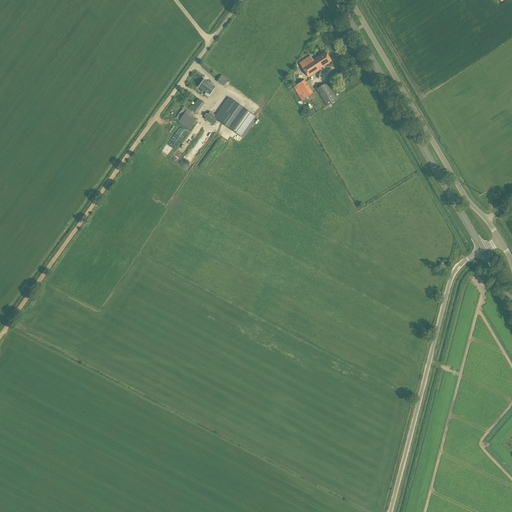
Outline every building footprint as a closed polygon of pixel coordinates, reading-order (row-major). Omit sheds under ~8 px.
[(332,61),(325,52),(313,60),(310,56),(299,63),(303,68),(309,77),(319,70),(332,61)] [(224,86),(228,80),(222,75),(217,81),(224,86)] [(210,95),(215,87),(204,79),(199,87),(210,95)] [(310,88),(308,85),(305,80),(296,85),(298,88),(295,90),(301,100),(313,93),(310,88)] [(327,107),(337,100),(326,83),(316,89),(327,107)] [(192,109),(199,112),(205,102),(199,98),(192,109)] [(243,137),(257,117),(229,98),(220,110),(224,112),(218,120),(243,137)] [(193,110),(191,109),(189,107),(188,109),(184,106),(175,120),(178,122),(189,130),(196,121),(189,116),(193,110)] [(213,125),(219,117),(210,111),(204,118),(213,125)]
